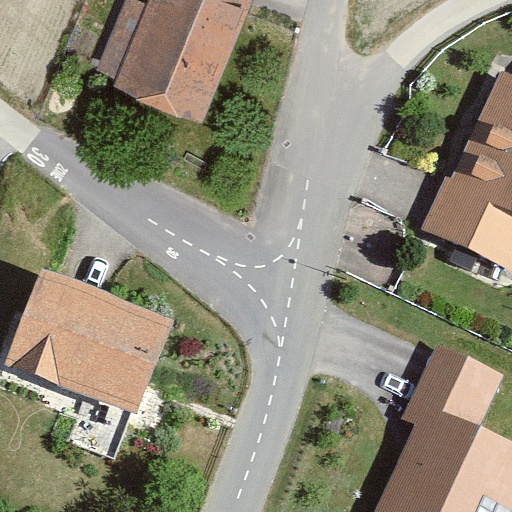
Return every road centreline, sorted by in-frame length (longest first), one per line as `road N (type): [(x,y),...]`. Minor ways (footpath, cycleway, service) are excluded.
road 1 (unclassified): [(0,115),(295,310),(237,511)]
road 2 (track): [(295,310),(322,151),(335,0)]
road 3 (track): [(322,151),(399,54),(483,0)]
